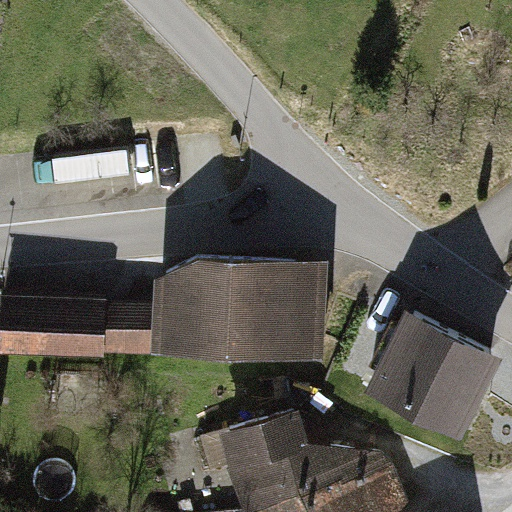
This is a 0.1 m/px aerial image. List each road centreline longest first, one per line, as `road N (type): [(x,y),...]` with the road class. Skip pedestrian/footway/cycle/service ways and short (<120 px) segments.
road 1 (residential): [(318,192),(267,220),(0,246)]
road 2 (residential): [(318,192),(150,0)]
road 3 (residential): [(511,318),(318,192)]
